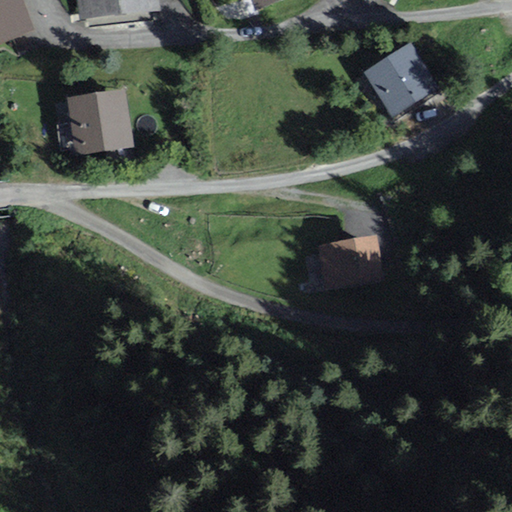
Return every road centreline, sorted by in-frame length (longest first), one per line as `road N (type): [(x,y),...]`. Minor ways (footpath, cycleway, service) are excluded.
road 1 (unclassified): [(511,321),(362,326),(241,300),(34,193)]
road 2 (residential): [(511,77),(424,139),(341,170),(266,183),(34,193)]
